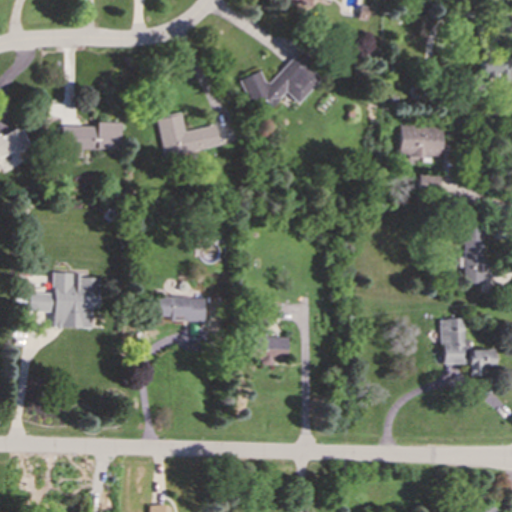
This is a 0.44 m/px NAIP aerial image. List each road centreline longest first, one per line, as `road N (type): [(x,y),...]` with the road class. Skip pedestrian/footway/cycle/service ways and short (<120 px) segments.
road 1 (residential): [(511,460),(0,446)]
road 2 (residential): [(0,46),(161,36),(208,0)]
